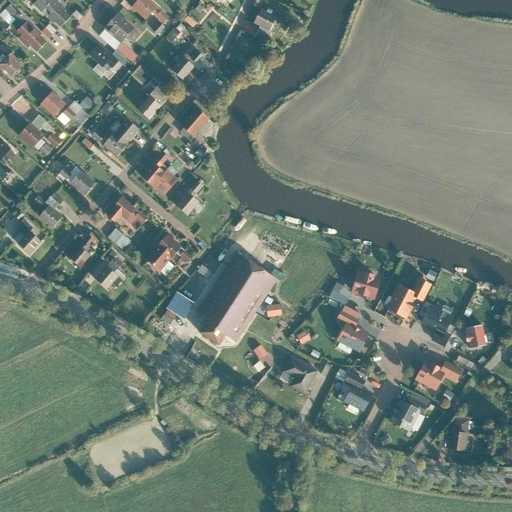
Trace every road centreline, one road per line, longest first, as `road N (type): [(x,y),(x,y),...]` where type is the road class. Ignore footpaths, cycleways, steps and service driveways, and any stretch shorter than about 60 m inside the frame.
road 1 (tertiary): [(351,457),(264,423),(128,338),(25,288)]
road 2 (residential): [(119,178),(215,67),(251,0)]
road 3 (tertiary): [(511,481),(351,457)]
road 4 (residential): [(25,288),(119,178)]
road 5 (residential): [(105,0),(72,44),(9,97)]
road 6 (residential): [(351,457),(389,380),(393,346)]
